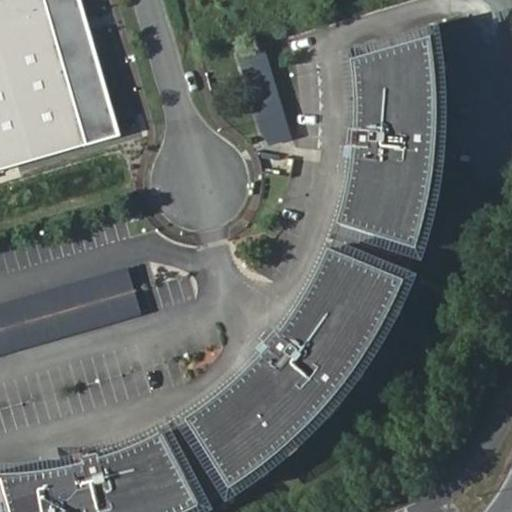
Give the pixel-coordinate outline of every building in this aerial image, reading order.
[(0,0),(0,171),(123,135),(82,0),(0,0)] [(13,464),(0,464),(0,511),(89,511),(106,507),(107,511),(164,511),(194,499),(204,494),(228,481),(248,468),(260,460),(275,447),(294,430),(324,399),(306,386),(317,372),(335,386),(344,375),(357,359),(380,326),(398,293),(404,278),(411,264),(416,248),(425,217),(428,206),(433,184),(437,155),(415,153),(416,136),(438,138),(439,126),(439,89),(437,54),(435,32),(356,45),(359,119),(382,121),(380,149),(357,147),(354,170),(350,190),(344,213),(338,230),(330,248),(321,267),(310,287),(295,309),(286,320),(279,329),(295,341),(278,364),(261,351),(241,371),(227,383),(185,413),(164,425),(145,434),(122,442),(103,448),(92,451),(98,474),(70,481),(65,458),(50,461),(37,463),(13,464)] [(262,145),(290,138),(265,43),(238,50),(262,145)] [(359,119),(343,118),(342,135),(358,137),(357,147),(380,149),(382,121),(359,119)] [(437,155),(438,138),(416,136),(415,153),(437,155)] [(0,303),(0,354),(142,317),(129,269),(0,303)] [(272,337),(258,326),(247,340),(261,351),(278,364),(295,341),(279,329),(272,337)] [(317,372),(306,386),(324,399),(335,386),(317,372)] [(78,439),(61,443),(65,458),(70,481),(98,474),(92,451),(82,454),(78,439)]
